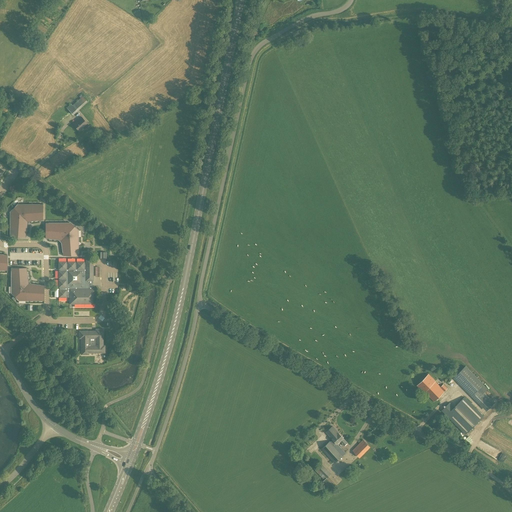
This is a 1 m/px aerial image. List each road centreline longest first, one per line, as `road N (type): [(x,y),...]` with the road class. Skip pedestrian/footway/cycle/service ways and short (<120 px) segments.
road 1 (primary): [(130,459),(182,294),(240,0)]
road 2 (unclassified): [(511,493),(198,302)]
road 3 (unclassified): [(198,302),(250,54),(348,0)]
road 4 (residential): [(169,279),(16,168)]
road 5 (unclassified): [(147,467),(198,302)]
road 6 (residential): [(96,447),(98,411),(26,327)]
road 7 (residential): [(46,319),(101,317),(103,261),(94,261)]
